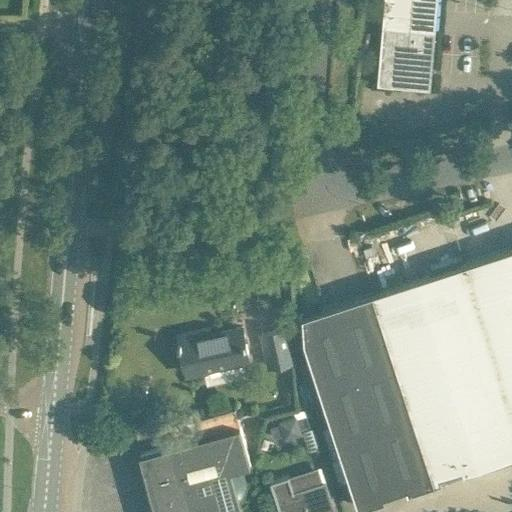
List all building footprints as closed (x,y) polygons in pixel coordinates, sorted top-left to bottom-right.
[(511,0),(385,0),(383,26),(378,83),(431,87),(436,31),(438,0),(511,0)] [(511,244),(303,312),(308,337),(362,504),(388,495),(387,491),(410,483),(411,488),(443,478),(441,473),(464,466),(465,470),(511,454),(511,244)] [(289,324),(260,330),(268,365),(297,359),(289,324)] [(199,329),(180,333),(188,370),(205,367),(249,357),(250,356),(248,345),(243,325),(201,335),(199,329)] [(151,420),(133,425),(136,436),(151,432),(164,429),(169,444),(141,451),(151,489),(232,467),(252,462),(241,424),(237,406),(201,416),(198,407),(161,417),(151,420)] [(278,424),(270,427),(273,436),(281,434),(282,438),(301,432),(299,428),(308,425),(305,416),(296,419),(295,416),(277,422),(278,424)] [(290,473),(272,479),(282,510),(281,510),(281,511),(318,511),(337,506),(328,478),(323,463),(290,473)] [(232,467),(151,489),(157,511),(240,511),(244,511),(232,467)]
